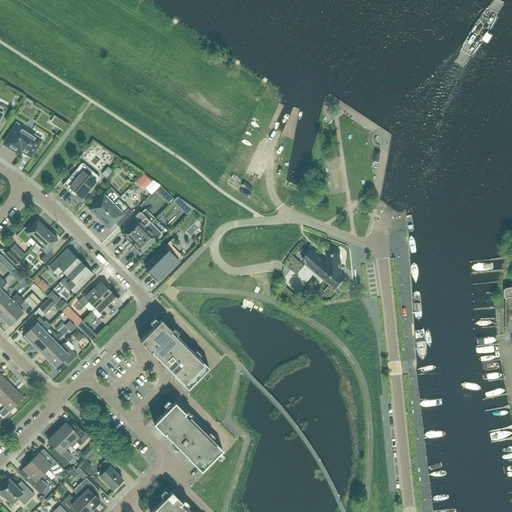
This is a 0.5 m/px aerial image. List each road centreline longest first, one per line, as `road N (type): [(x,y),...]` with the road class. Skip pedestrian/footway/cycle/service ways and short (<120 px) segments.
road 1 (secondary): [(409,511),(381,247)]
road 2 (residential): [(381,247),(307,221),(232,223),(214,240),(220,265),(280,269)]
road 3 (residential): [(123,335),(152,306),(23,184)]
road 4 (residential): [(125,502),(163,455),(85,375)]
road 5 (residential): [(123,335),(229,443)]
